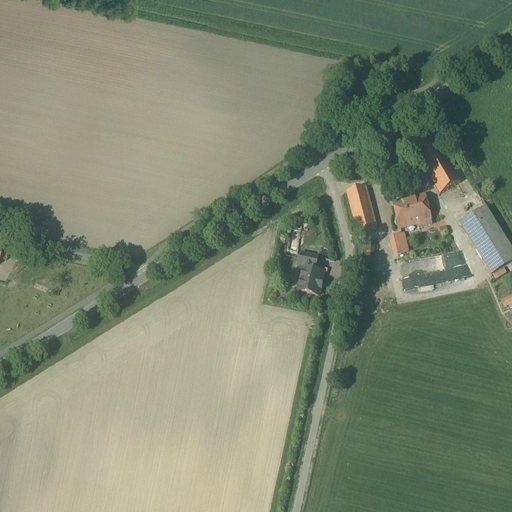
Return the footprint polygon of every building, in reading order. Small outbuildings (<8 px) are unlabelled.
[(461,184),(436,142),(415,154),(418,159),(425,171),(440,196),(461,184)] [(425,171),(418,159),(415,161),(422,173),(425,171)] [(365,188),(347,193),(358,236),(376,231),(365,188)] [(425,199),(393,206),(399,230),(430,222),(425,199)] [(511,263),(511,252),(485,209),(460,225),(491,276),(511,263)] [(401,237),(393,238),(396,252),(404,250),(401,237)] [(373,242),(363,243),(364,274),(373,274),(373,242)] [(318,260),(300,256),(298,267),(304,269),(315,271),(318,260)] [(315,271),(304,269),(298,293),(318,297),(320,290),(321,290),(322,284),(321,283),(323,276),(315,274),(315,271)] [(511,298),(500,305),(505,311),(511,307),(511,316),(511,317),(511,318),(511,298)] [(50,451),(40,449),(37,463),(47,465),(50,451)]
